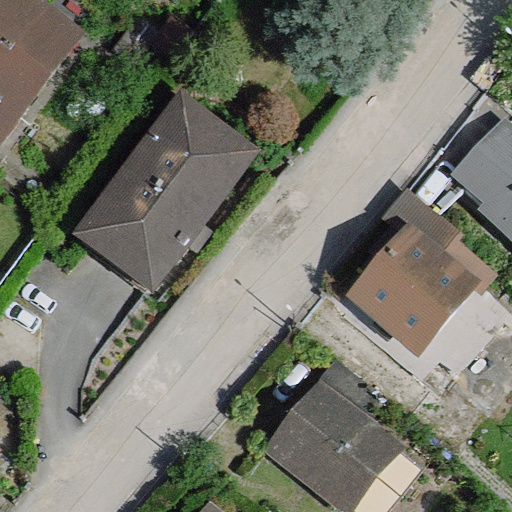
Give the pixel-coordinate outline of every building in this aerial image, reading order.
[(0,141),(3,144),(80,41),(25,0),(3,0),(0,4),(0,141)] [(177,101),(76,236),(147,289),(247,154),(177,101)] [(511,130),(504,123),(456,175),(486,203),(480,210),(511,240),(511,130)] [(441,224),(404,193),(385,215),(406,233),(442,263),(454,249),(435,232),(441,224)] [(442,263),(406,233),(351,297),(413,350),(468,285),(442,263)] [(272,450),(345,510),(393,450),(320,390),(272,450)]
